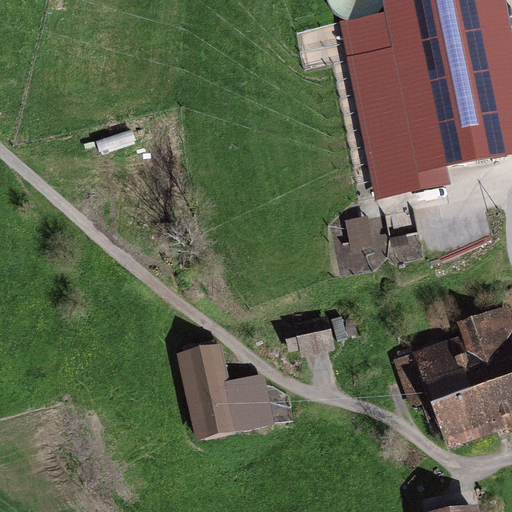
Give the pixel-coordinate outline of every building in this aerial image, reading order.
[(511,156),(511,54),(502,0),(385,0),(387,12),(347,19),(379,197),(448,185),(445,168),(511,156)] [(349,245),(336,248),(341,274),(390,264),(385,237),(373,239),(369,220),(344,225),(349,245)] [(421,240),(389,239),(389,260),(421,260),(421,240)] [(461,340),(393,364),(411,412),(423,408),(433,436),(438,434),(443,447),(447,446),(450,455),(511,433),(511,318),(509,309),(456,328),(461,340)] [(350,324),(309,331),(315,363),(355,357),(350,324)] [(227,362),(182,370),(197,455),(243,447),(227,362)]
